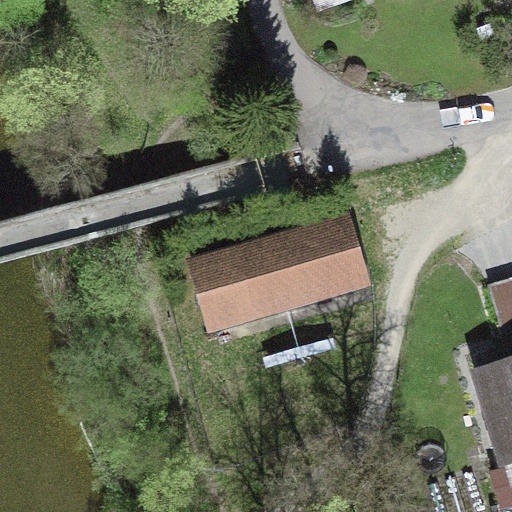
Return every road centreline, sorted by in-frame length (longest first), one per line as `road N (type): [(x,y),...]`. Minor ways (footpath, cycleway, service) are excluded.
road 1 (unclassified): [(363,159),(0,253)]
road 2 (residential): [(363,159),(319,108),(280,0)]
road 3 (unclassified): [(511,120),(363,159)]
